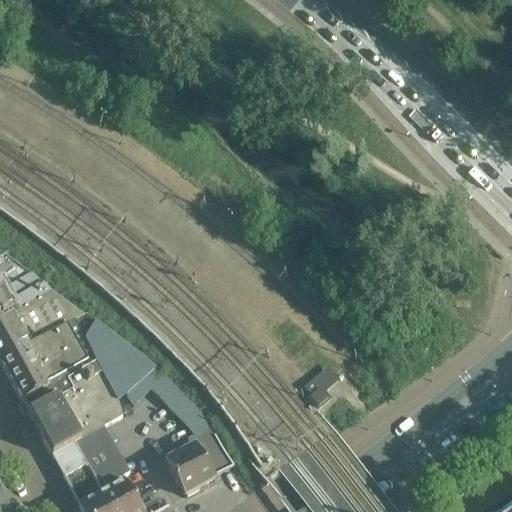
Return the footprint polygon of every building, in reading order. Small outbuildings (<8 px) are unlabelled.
[(0,320),(51,290),(29,274),(0,290),(0,320)] [(51,290),(0,320),(0,362),(85,315),(51,290)] [(85,315),(0,362),(0,364),(23,405),(96,364),(85,340),(95,322),(85,315)] [(156,368),(95,322),(85,340),(96,364),(101,374),(118,404),(121,416),(122,419),(137,412),(127,393),(156,368)] [(430,362),(420,369),(424,375),(434,368),(430,362)] [(67,380),(23,405),(52,458),(74,445),(102,430),(122,419),(121,416),(118,404),(101,374),(96,364),(67,380)] [(191,441),(194,445),(213,478),(233,467),(210,430),(199,412),(182,395),(167,377),(156,368),(127,393),(137,412),(154,398),(194,439),(191,441)] [(329,401),(323,393),(337,382),(329,372),(309,390),(315,397),(312,399),(320,409),(329,401)] [(102,430),(74,445),(111,511),(143,511),(142,509),(137,500),(133,502),(121,480),(128,476),(102,430)] [(111,511),(74,445),(52,458),(81,511),(111,511)] [(194,445),(173,456),(163,462),(182,494),(184,498),(198,491),(197,489),(214,480),(213,478),(194,445)] [(9,511),(0,495),(0,511),(9,511)] [(161,498),(142,509),(143,511),(160,511),(166,509),(161,498)]
